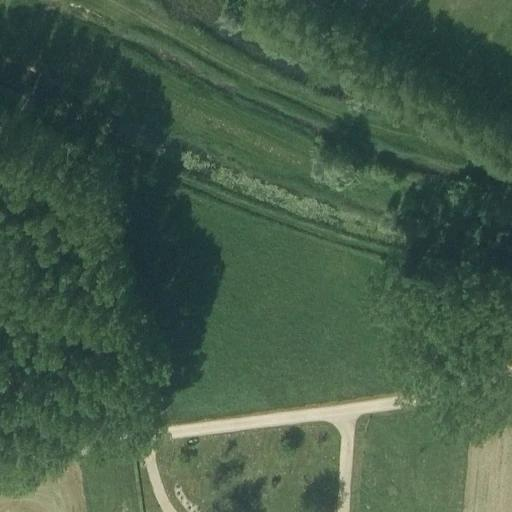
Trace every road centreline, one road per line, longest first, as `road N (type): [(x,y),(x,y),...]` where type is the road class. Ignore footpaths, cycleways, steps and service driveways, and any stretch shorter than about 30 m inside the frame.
road 1 (track): [(0,21),(18,42),(269,149),(511,217)]
road 2 (track): [(0,460),(361,405),(511,365)]
